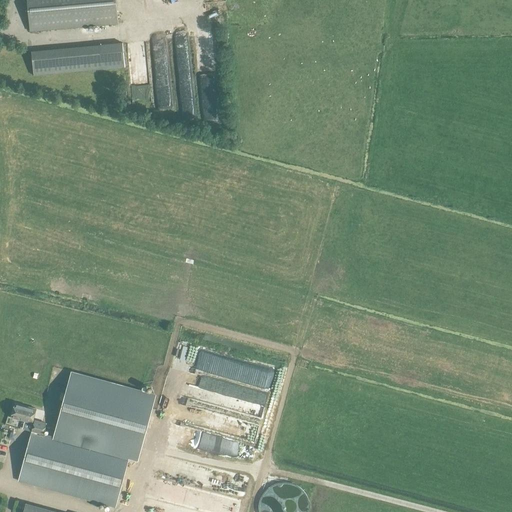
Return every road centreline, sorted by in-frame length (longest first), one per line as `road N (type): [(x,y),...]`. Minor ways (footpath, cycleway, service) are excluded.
road 1 (track): [(431,511),(265,467)]
road 2 (track): [(135,0),(132,31),(0,36)]
